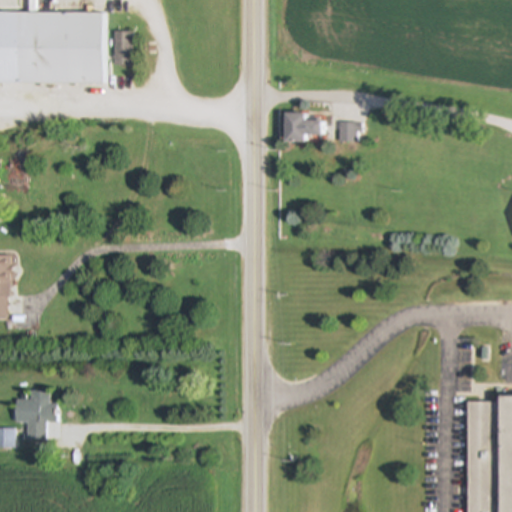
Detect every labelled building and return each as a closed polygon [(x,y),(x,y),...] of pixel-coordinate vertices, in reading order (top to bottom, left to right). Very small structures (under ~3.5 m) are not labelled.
[(0,14),(0,84),(104,84),(104,14),(0,14)] [(133,33),(115,33),(115,66),(133,66),(133,33)] [(305,114),(285,114),(285,142),(321,142),(321,122),(305,122),(305,114)] [(339,143),(361,143),(361,124),(339,124),(339,143)] [(0,256),(0,319),(9,319),(10,257),(0,256)] [(15,400),(15,423),(29,423),(28,445),(45,445),(46,423),(57,423),(57,405),(50,404),(50,392),(31,392),(30,401),(15,400)] [(511,511),(511,397),(498,397),(498,403),(468,403),(468,511),(511,511)] [(0,449),(16,449),(16,429),(0,429),(0,449)]
